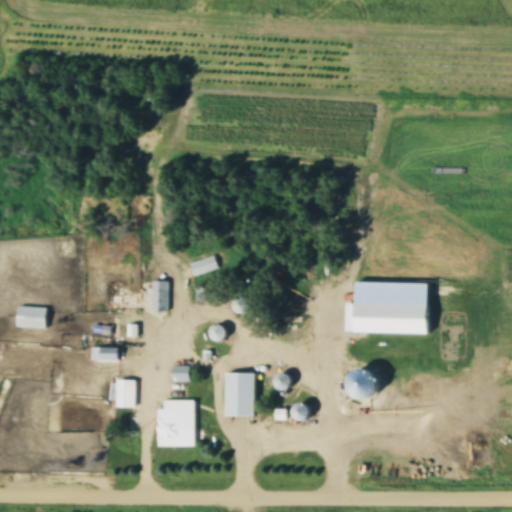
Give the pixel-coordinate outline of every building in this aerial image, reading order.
[(169,280),(153,280),(153,312),(169,312),(169,280)] [(111,309),(122,309),(122,282),(111,282),(111,309)] [(232,302),(240,314),(251,307),(243,295),(232,302)] [(432,303),(357,303),(356,332),(432,333),(432,303)] [(19,328),(48,328),(48,307),(19,307),(19,328)] [(227,340),(227,325),(212,325),(212,340),(227,340)] [(121,361),(121,351),(141,352),(141,338),(117,337),(117,348),(93,347),(93,360),(121,361)] [(191,366),(174,366),(174,380),(191,380),(191,366)] [(227,372),(227,416),(258,416),(258,372),(227,372)] [(137,407),(137,379),(118,379),(118,407),(137,407)] [(196,400),(160,400),(160,446),(183,446),(183,430),(196,430),(196,400)]
